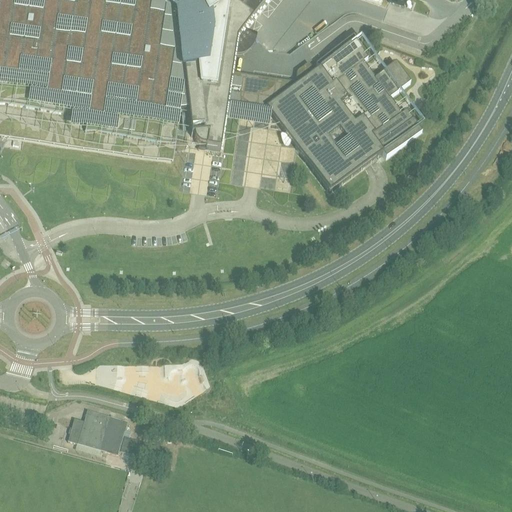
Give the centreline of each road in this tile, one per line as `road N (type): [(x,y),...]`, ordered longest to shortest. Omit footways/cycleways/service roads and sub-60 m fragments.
road 1 (unclassified): [(11,382),(47,397),(93,397),(159,416),(420,511)]
road 2 (tertiary): [(267,301),(339,268),(410,217),(460,163),(511,77)]
road 3 (tertiary): [(59,328),(176,327),(249,313),(267,301)]
road 4 (tertiary): [(267,301),(166,313),(60,311)]
